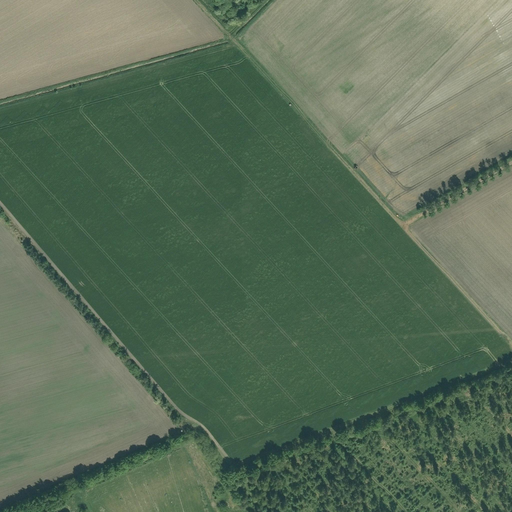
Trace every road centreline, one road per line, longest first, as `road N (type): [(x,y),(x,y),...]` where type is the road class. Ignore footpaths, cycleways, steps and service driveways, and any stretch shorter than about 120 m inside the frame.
road 1 (track): [(511,359),(237,465),(201,426),(0,509)]
road 2 (track): [(196,0),(404,227)]
road 3 (track): [(511,165),(404,227),(511,342)]
road 4 (track): [(381,411),(464,511)]
